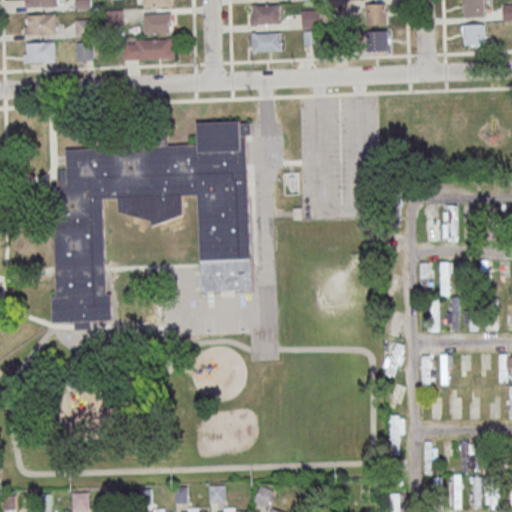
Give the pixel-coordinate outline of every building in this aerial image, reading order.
[(462,0),(463,16),(485,16),(484,0),(462,0)] [(365,4),(365,24),(387,24),(387,3),(365,4)] [(511,3),(502,3),(502,20),(511,19),(511,3)] [(251,4),(251,24),(280,24),(280,4),(251,4)] [(320,9),(302,9),(302,27),(320,27),(320,9)] [(122,10),(106,10),(106,20),(122,20),(122,10)] [(27,14),(56,13),(56,34),(25,35),(25,26),(28,26),(27,14)] [(171,32),(171,13),(144,13),(144,32),(171,32)] [(75,19),(93,18),(94,36),(76,37),(75,19)] [(463,24),(463,44),(485,44),(485,23),(463,24)] [(365,31),(365,51),(387,51),(387,30),(365,31)] [(252,51),(281,51),(281,32),(252,32),(252,51)] [(174,58),(174,39),(124,39),(124,58),(174,58)] [(76,41),(94,40),(94,59),(76,59),(76,41)] [(26,42),(55,41),(56,61),(25,62),(24,53),(27,53),(26,42)] [(252,123),(253,136),(247,136),(254,290),(203,292),(199,195),(184,196),(185,214),(153,227),(152,221),(120,212),(119,199),(105,200),(109,294),(112,294),(113,320),(92,321),(92,328),(76,329),(76,322),(54,323),(52,296),(58,295),(53,185),(58,185),(58,171),(68,170),(67,150),(199,144),(198,124),(241,121),(241,124),(252,123)] [(391,192),(387,226),(399,227),(402,194),(391,192)] [(428,239),(438,239),(438,204),(428,204),(428,239)] [(458,239),(458,205),(444,205),(444,239),(458,239)] [(383,249),(400,250),(401,239),(384,238),(383,249)] [(440,295),(451,295),(451,261),(440,261),(440,295)] [(420,292),(430,292),(430,262),(420,262),(420,292)] [(498,297),(489,297),(489,328),(498,328),(498,297)] [(459,298),(449,298),(449,325),(459,325),(459,298)] [(430,331),(440,331),(440,299),(430,299),(430,331)] [(479,309),(465,309),(465,329),(479,329),(479,309)] [(385,373),(396,377),(406,345),(394,342),(385,373)] [(440,354),(440,383),(451,383),(451,354),(440,354)] [(498,382),(510,382),(510,354),(498,354),(498,382)] [(422,385),(432,385),(432,355),(422,355),(422,385)] [(462,388),(452,388),(452,417),(462,417),(462,388)] [(443,418),(443,390),(430,390),(430,418),(443,418)] [(405,415),(391,415),(391,450),(405,450),(405,415)] [(438,440),(425,440),(425,473),(438,473),(438,440)] [(461,471),(477,471),(477,441),(461,441),(461,471)] [(490,457),(490,508),(501,508),(501,457),(490,457)] [(462,507),(462,474),(450,474),(450,507),(462,507)] [(481,506),(481,476),(473,476),(473,506),(481,506)] [(268,507),(276,490),(261,483),(254,501),(268,507)] [(210,501),(225,501),(225,484),(210,484),(210,501)] [(73,492),(73,509),(89,509),(89,492),(73,492)]
